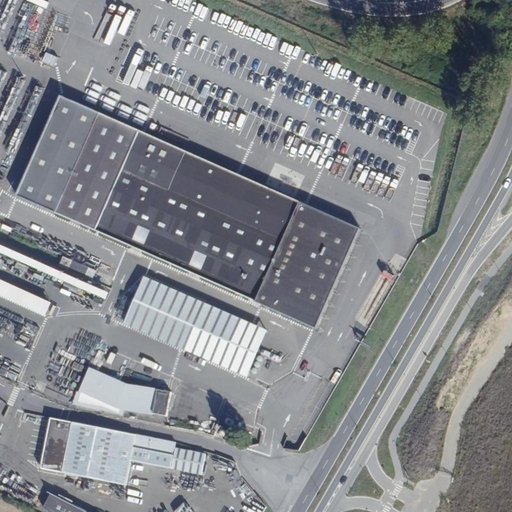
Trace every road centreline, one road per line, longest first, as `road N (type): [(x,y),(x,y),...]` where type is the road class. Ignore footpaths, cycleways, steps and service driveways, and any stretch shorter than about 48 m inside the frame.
road 1 (primary): [(511,130),(311,489)]
road 2 (primary): [(318,511),(511,168)]
road 3 (trunk): [(328,511),(475,263),(511,218)]
road 4 (unknown): [(152,1),(419,120),(425,133),(414,163)]
road 5 (unclassified): [(311,489),(253,458),(56,409),(0,384)]
road 6 (unknown): [(104,101),(392,219)]
road 7 (unknown): [(414,163),(134,40)]
road 8 (unknown): [(293,411),(107,320)]
road 9 (unknown): [(329,347),(140,266)]
road 10 (unknown): [(140,266),(0,201)]
road 11 (unknown): [(392,219),(329,347)]
road 12 (unknown): [(0,201),(55,80)]
